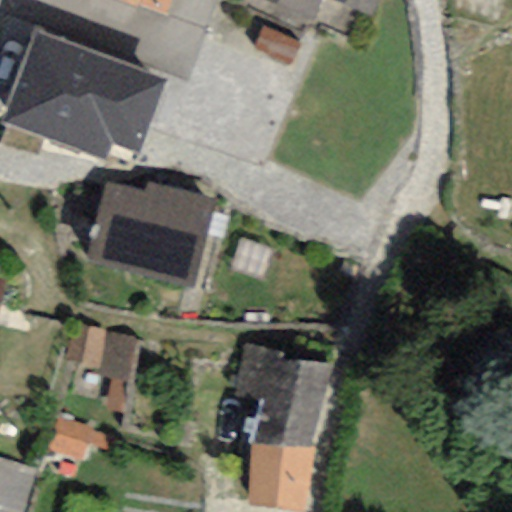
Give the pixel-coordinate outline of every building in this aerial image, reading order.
[(74,0),(139,22),(141,15),(164,23),(171,0),(74,0)] [(325,0),(242,0),(314,30),(323,6),(325,0)] [(382,0),(325,0),(323,6),(370,27),(382,0)] [(165,91),(35,41),(0,131),(105,171),(111,153),(137,163),(165,91)] [(214,209),(146,193),(144,202),(106,193),(87,274),(193,298),(214,209)] [(81,333),(66,402),(131,416),(146,347),(81,333)] [(328,360),(243,342),(232,393),(259,398),(252,430),(311,443),(328,360)] [(302,504),(311,443),(252,430),(247,498),(302,504)] [(0,511),(26,511),(35,474),(0,465),(0,511)]
